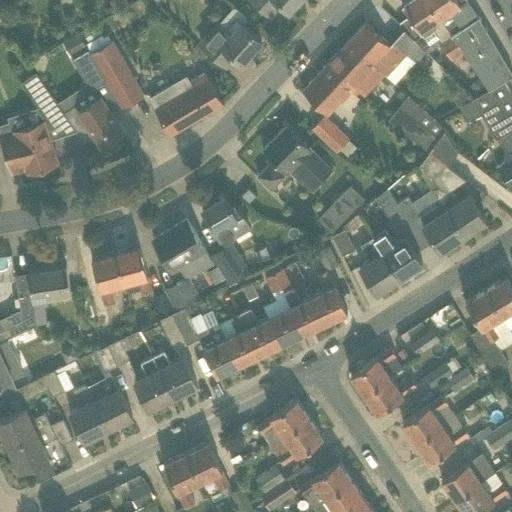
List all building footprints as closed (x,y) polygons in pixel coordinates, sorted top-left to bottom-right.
[(261,0),(258,4),(270,15),(282,4),(289,10),(290,9),(293,9),(300,2),(299,0),(261,0)] [(453,36),(451,33),(428,0),(405,0),(402,2),(424,35),(433,29),(443,43),(453,36)] [(428,0),(451,33),(477,15),(466,0),(428,0)] [(451,33),(453,36),(464,52),(465,52),(489,88),(504,80),(511,74),(511,72),(489,33),(477,15),(451,33)] [(217,57),(225,48),(241,62),(261,39),(241,21),(230,33),(218,23),(201,42),(217,57)] [(366,21),(342,46),(357,59),(364,53),(374,62),(383,71),(386,74),(406,52),(416,61),(427,49),(404,28),(390,44),(366,21)] [(464,52),(453,36),(443,43),(454,59),(464,52)] [(113,38),(90,51),(107,80),(121,105),(144,93),(113,38)] [(357,59),(342,46),(329,60),(358,89),(355,93),(359,97),(383,71),(374,62),(364,53),(357,59)] [(107,80),(90,51),(89,49),(72,59),(90,90),(107,80)] [(358,89),(329,60),(302,88),(327,111),(349,88),(355,93),(358,89)] [(39,107),(57,100),(37,71),(21,81),(39,107)] [(222,103),(204,72),(190,80),(186,74),(150,96),(156,106),(155,107),(171,133),(222,103)] [(489,88),(472,98),(459,106),(468,122),(481,115),(495,138),(496,138),(509,130),(511,128),(511,94),(504,80),(489,88)] [(123,130),(100,94),(79,108),(76,103),(64,111),(84,141),(95,134),(101,144),(123,130)] [(440,137),(399,105),(387,120),(428,151),(440,137)] [(337,151),(350,138),(324,113),(312,126),(337,151)] [(13,130),(13,131),(0,134),(0,138),(11,171),(26,167),(28,171),(58,161),(44,119),(13,130)] [(263,148),(273,158),(257,175),(272,189),(290,171),(310,190),(331,169),(310,148),(311,148),(287,123),(263,148)] [(417,165),(432,188),(440,200),(463,234),(486,219),(469,194),(459,200),(452,190),(466,180),(447,166),(447,165),(428,151),(417,165)] [(511,154),(497,164),(511,189),(511,188),(511,154)] [(365,198),(350,184),(332,202),(347,217),(365,198)] [(409,222),(397,203),(386,188),(376,197),(398,230),(409,222)] [(408,196),(397,203),(409,222),(419,216),(440,249),(463,234),(440,200),(432,188),(412,201),(408,196)] [(224,195),(202,208),(224,243),(252,226),(244,213),(238,217),(224,195)] [(165,288),(166,292),(175,311),(185,306),(200,298),(190,276),(214,262),(205,248),(187,218),(153,238),(171,269),(179,264),(186,278),(165,288)] [(405,235),(394,242),(385,228),(373,236),(399,276),(422,261),(405,235)] [(355,249),(345,229),(333,235),(342,255),(355,249)] [(361,244),(370,258),(359,264),(377,291),(399,276),(373,236),(361,244)] [(139,244),(115,250),(124,282),(137,278),(142,295),(152,292),(139,244)] [(317,251),(326,270),(338,263),(329,245),(317,251)] [(239,272),(224,246),(211,254),(216,262),(224,275),(226,280),(239,272)] [(111,286),(124,282),(115,250),(91,257),(105,305),(115,302),(111,286)] [(206,269),(213,281),(224,275),(216,262),(206,269)] [(67,265),(29,271),(33,297),(71,291),(67,265)] [(274,271),(281,287),(290,283),(283,267),(274,271)] [(326,289),(313,295),(325,321),(347,310),(327,269),(319,274),(326,289)] [(36,318),(33,297),(29,271),(28,271),(28,272),(15,274),(22,320),(36,318)] [(281,287),(274,271),(266,275),(273,291),(281,287)] [(511,286),(505,275),(485,287),(502,315),(511,308),(511,286)] [(325,321),(313,295),(301,301),(294,285),(284,290),(291,306),(303,332),(325,321)] [(497,335),(490,322),(502,315),(485,287),(465,300),(481,326),(489,340),(497,335)] [(173,312),(166,292),(153,296),(160,316),(173,312)] [(185,306),(175,311),(176,311),(173,312),(170,313),(186,344),(199,338),(216,374),(239,363),(226,337),(218,321),(198,331),(185,306)] [(282,342),(303,332),(291,306),(270,316),(282,342)] [(270,316),(258,322),(251,307),(240,312),(260,353),(282,342),(270,316)] [(239,363),(260,353),(240,312),(229,317),(236,332),(226,337),(239,363)] [(174,350),(186,344),(170,313),(159,319),(174,350)] [(10,327),(14,335),(37,324),(36,318),(22,320),(5,328),(10,327)] [(0,352),(0,341),(14,335),(10,327),(5,328),(0,330),(0,383),(12,378),(0,352)] [(432,328),(410,343),(417,354),(440,339),(432,328)] [(138,329),(106,345),(115,365),(130,358),(126,348),(144,340),(138,329)] [(494,372),(508,363),(496,342),(482,351),(494,372)] [(105,370),(115,365),(106,345),(95,350),(105,370)] [(395,355),(390,346),(350,373),(364,392),(390,375),(382,363),(395,355)] [(165,349),(153,355),(172,395),(197,383),(183,355),(171,361),(165,349)] [(172,395),(153,355),(142,360),(148,372),(134,379),(148,407),(172,395)] [(433,386),(454,372),(446,360),(425,375),(433,386)] [(446,379),(454,391),(475,377),(467,365),(446,379)] [(65,389),(55,369),(43,375),(49,388),(53,395),(65,389)] [(0,417),(0,428),(8,444),(51,423),(45,411),(30,418),(24,406),(23,407),(20,402),(49,388),(43,375),(5,393),(14,411),(0,417)] [(377,412),(415,385),(410,377),(397,386),(390,375),(364,392),(377,412)] [(118,387),(106,393),(100,381),(89,387),(109,427),(132,415),(118,387)] [(74,390),(81,405),(70,411),(84,439),(109,427),(89,387),(88,387),(86,383),(74,390)] [(402,421),(416,440),(443,421),(436,410),(447,403),(441,395),(402,421)] [(284,434),(310,416),(296,397),(257,424),(263,434),(277,424),(284,434)] [(310,416),(284,434),(291,445),(278,454),(283,462),(323,436),(310,416)] [(56,436),(60,444),(73,438),(63,417),(51,423),(8,444),(20,469),(30,464),(39,481),(55,473),(46,456),(48,455),(42,443),(56,436)] [(494,449),(511,436),(511,417),(484,435),(494,449)] [(468,434),(462,426),(452,433),(443,421),(416,440),(429,460),(468,434)] [(208,440),(185,451),(200,481),(213,475),(220,489),(230,484),(208,440)] [(200,481),(185,451),(163,462),(185,506),(195,501),(188,487),(200,481)] [(441,478),(455,498),(482,479),(475,467),(486,460),(480,452),(441,478)] [(299,485),(313,505),(352,478),(339,459),(299,485)] [(256,477),(266,492),(285,479),(276,464),(256,477)] [(285,479),(266,492),(264,493),(273,507),(297,492),(288,477),(285,479)] [(342,511),(365,497),(352,478),(313,505),(317,511),(342,511)] [(475,511),(507,490),(501,482),(490,490),(482,479),(455,498),(464,511),(475,511)] [(154,498),(146,482),(137,486),(145,503),(154,498)] [(242,486),(230,492),(239,511),(250,511),(254,510),(242,486)] [(374,511),(365,497),(342,511),(374,511)]
